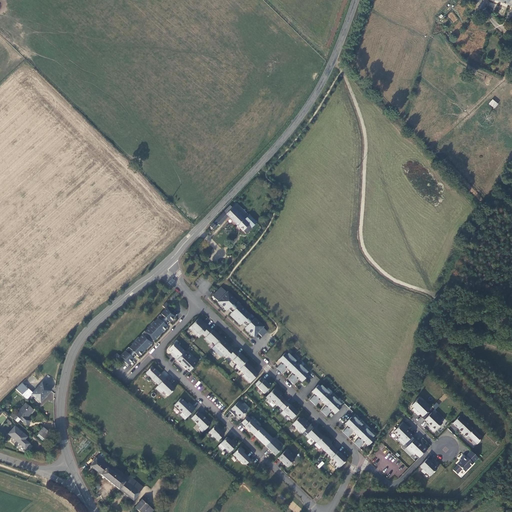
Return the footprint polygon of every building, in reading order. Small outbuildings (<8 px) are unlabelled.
[(492,99),(488,104),(495,109),(498,103),(492,99)] [(243,231),(245,229),(247,232),(251,227),(243,220),(248,216),(234,203),(231,207),(228,205),(223,211),(223,212),(209,227),(211,229),(217,222),(219,224),(227,215),(243,231)] [(256,223),(248,215),(248,216),(243,220),(251,227),(256,223)] [(244,327),(253,336),(257,332),(261,336),(266,330),(262,326),(263,326),(253,317),(251,320),(250,319),(253,316),(250,313),(249,314),(238,304),(239,303),(237,300),(233,304),(232,303),(235,300),(226,291),(225,292),(220,286),(211,295),(217,301),(216,301),(226,310),(227,308),(231,312),(230,313),(230,314),(240,323),(241,323),(242,322),(245,326),(244,327)] [(121,358),(128,365),(133,359),(132,359),(136,355),(137,357),(139,355),(138,354),(140,351),(141,352),(147,347),(146,346),(148,343),(149,344),(151,343),(146,338),(144,337),(146,334),(148,336),(153,340),(154,339),(153,338),(156,335),(157,336),(162,331),(161,329),(164,327),(165,328),(166,326),(164,325),(168,321),(169,322),(174,316),(167,310),(170,307),(165,302),(162,305),(165,309),(160,314),(163,316),(162,317),(159,314),(156,317),(157,318),(154,322),(153,321),(147,327),(148,328),(144,332),(143,331),(141,334),(142,334),(138,338),(137,337),(131,344),(132,344),(129,348),(128,347),(125,350),(128,353),(127,354),(124,351),(119,356),(116,353),(113,357),(118,361),(121,358)] [(240,323),(230,314),(229,315),(239,324),(240,323)] [(208,326),(198,317),(188,328),(198,337),(202,333),(208,326)] [(220,338),(208,326),(202,333),(205,336),(204,338),(209,343),(211,341),(214,345),(220,338)] [(233,350),(220,338),(214,345),(211,348),(220,356),(222,354),(226,357),(228,355),(233,350)] [(184,351),(175,342),(168,349),(172,352),(173,354),(172,355),(189,371),(195,364),(192,362),(194,360),(190,356),(188,358),(183,352),(184,351)] [(237,354),(233,350),(228,355),(236,364),(235,366),(238,369),(239,369),(245,362),(247,360),(239,353),(237,354)] [(276,367),(278,370),(291,356),(287,352),(286,354),(284,352),(278,359),(282,362),(282,361),(283,362),(282,364),(280,362),(276,367)] [(295,360),(291,356),(278,370),(281,372),(286,367),(284,366),(286,365),(287,366),(286,366),(293,373),(293,372),(295,373),(293,375),(292,373),(287,378),(290,380),(303,367),(299,364),(298,365),(294,361),(295,360)] [(257,374),(245,362),(239,369),(244,373),(242,375),(249,382),(257,374)] [(164,379),(151,366),(145,373),(158,385),(164,379)] [(307,371),(303,367),(290,380),(293,383),(297,378),(296,377),(297,376),(298,377),(297,377),(301,381),(307,374),(305,373),(307,371)] [(254,384),(264,392),(270,386),(260,377),(254,384)] [(168,396),(174,388),(164,379),(158,385),(155,388),(160,393),(162,390),(168,396)] [(32,392),(30,394),(40,403),(52,391),(42,382),(32,392)] [(22,383),(15,389),(22,395),(28,388),(22,383)] [(309,399),(312,401),(325,388),(321,384),(319,386),(317,384),(311,390),(315,394),(315,393),(317,394),(315,395),(314,394),(309,399)] [(272,399),(279,406),(285,400),(280,395),(278,394),(280,392),(275,387),(265,396),(270,401),(272,399)] [(28,388),(22,395),(26,399),(30,394),(32,392),(28,388)] [(328,391),(325,388),(312,401),(315,404),(319,399),(318,398),(319,397),(320,397),(319,398),(326,404),(327,404),(328,405),(327,406),(325,405),(321,410),(323,412),(336,399),(333,395),(331,397),(327,393),(328,391)] [(419,412),(422,415),(429,408),(426,405),(428,403),(423,399),(421,401),(417,397),(411,404),(413,406),(412,408),(418,414),(419,412)] [(180,398),(174,405),(182,412),(179,414),(184,419),(195,408),(191,405),(190,407),(180,398)] [(340,402),(336,399),(323,412),(326,415),(330,410),(329,409),(330,407),(331,408),(331,409),(334,412),(340,406),(339,404),(340,402)] [(240,417),(246,411),(240,405),(242,403),(239,400),(229,410),(235,416),(236,414),(240,417)] [(298,412),(285,400),(279,406),(283,409),(280,412),(284,415),(286,413),(292,418),(298,412)] [(12,412),(9,416),(15,420),(17,418),(20,420),(26,426),(31,421),(27,418),(34,410),(25,403),(15,415),(12,412)] [(197,411),(191,418),(200,426),(198,428),(202,432),(210,423),(197,411)] [(431,411),(424,418),(431,425),(429,426),(433,430),(442,421),(440,419),(441,418),(436,412),(434,414),(431,411)] [(452,421),(466,435),(468,434),(477,442),(482,436),(459,414),(452,421)] [(253,434),(259,427),(254,423),(256,420),(253,417),(250,419),(247,416),(241,422),(253,434)] [(310,424),(303,417),(301,419),(298,416),(292,423),(302,432),(304,430),(310,424)] [(343,431),(345,433),(358,420),(354,416),(352,418),(351,416),(345,422),(348,426),(349,425),(350,426),(348,427),(347,426),(343,431)] [(362,423),(358,420),(345,433),(348,436),(352,431),(351,430),(352,428),(353,429),(353,430),(360,436),(361,437),(360,438),(358,437),(354,442),(357,444),(369,431),(366,427),(364,429),(360,425),(362,423)] [(402,421),(393,430),(399,436),(397,438),(403,444),(412,435),(406,429),(408,426),(402,421)] [(310,437),(316,442),(322,435),(310,424),(304,430),(307,433),(305,435),(309,438),(310,437)] [(217,440),(224,434),(215,425),(208,432),(211,435),(210,436),(213,439),(215,438),(217,440)] [(27,437),(14,426),(7,434),(25,450),(30,444),(25,440),(27,437)] [(272,438),(260,426),(259,427),(253,434),(265,445),(272,438)] [(49,433),(43,427),(37,434),(44,439),(49,433)] [(373,434),(369,431),(357,444),(359,447),(364,442),(362,441),(364,439),(365,440),(364,441),(368,444),(374,438),(372,436),(373,434)] [(328,453),(334,447),(330,443),(331,441),(324,434),(322,435),(316,442),(314,444),(319,448),(320,446),(328,453)] [(225,447),(229,452),(237,443),(234,440),(232,442),(231,441),(226,436),(218,445),(222,450),(225,447)] [(265,445),(275,454),(282,448),(277,444),(279,442),(274,437),(272,438),(265,445)] [(420,444),(414,438),(406,447),(413,454),(415,452),(419,456),(427,447),(423,444),(422,445),(420,444)] [(245,465),(250,459),(243,452),(244,450),(240,446),(233,454),(245,465)] [(339,467),(346,459),(340,452),(339,453),(337,451),(338,451),(334,447),(328,453),(336,461),(335,463),(339,467)] [(461,467),(464,470),(478,456),(470,449),(465,455),(463,453),(460,457),(462,458),(457,463),(453,468),(457,472),(461,467)] [(278,457),(287,466),(294,459),(291,456),(293,454),(289,450),(286,452),(284,450),(278,457)] [(90,466),(118,490),(127,478),(99,455),(90,466)] [(426,470),(430,474),(437,467),(426,457),(420,465),(423,467),(421,469),(424,472),(426,470)] [(140,487),(130,478),(128,480),(127,479),(127,478),(118,490),(131,501),(135,496),(138,494),(136,492),(139,489),(140,487)] [(134,508),(138,511),(150,511),(152,511),(140,501),(134,508)]
